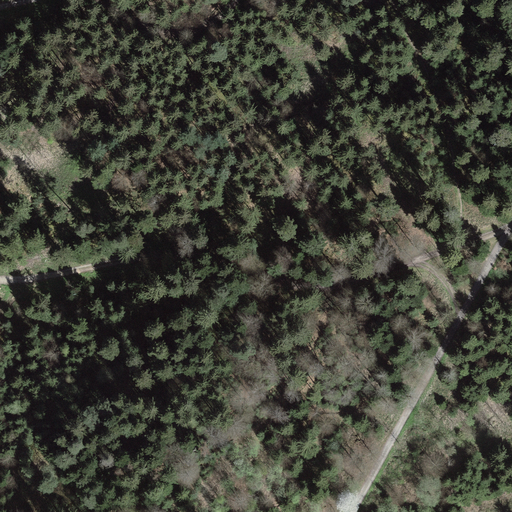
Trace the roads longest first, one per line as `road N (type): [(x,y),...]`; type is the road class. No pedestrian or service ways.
road 1 (track): [(511,229),(328,287),(288,284),(201,253),(163,252),(0,279)]
road 2 (track): [(455,327),(354,511)]
road 3 (track): [(237,0),(181,33),(143,26),(102,0)]
